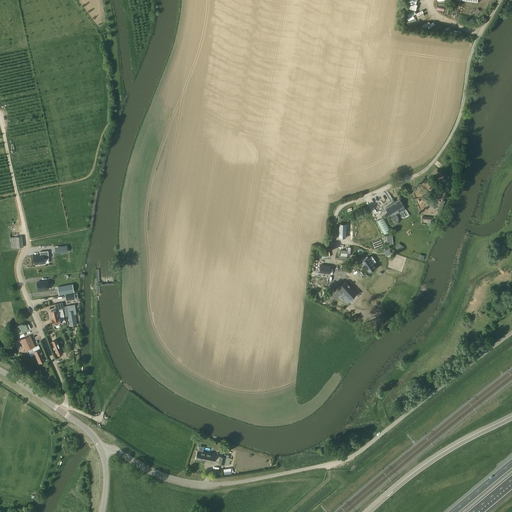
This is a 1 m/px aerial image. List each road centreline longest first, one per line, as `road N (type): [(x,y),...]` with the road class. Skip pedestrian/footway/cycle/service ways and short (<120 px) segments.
road 1 (unclassified): [(60,411),(65,391),(18,272),(25,231)]
road 2 (motorway): [(511,419),(432,461),(370,511)]
road 3 (unclassified): [(218,484),(169,479),(113,449),(102,452)]
